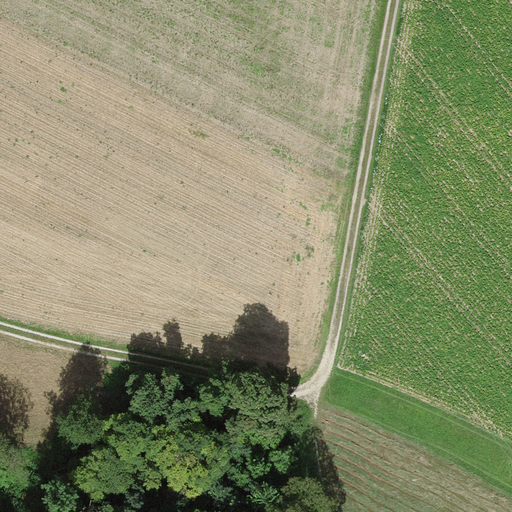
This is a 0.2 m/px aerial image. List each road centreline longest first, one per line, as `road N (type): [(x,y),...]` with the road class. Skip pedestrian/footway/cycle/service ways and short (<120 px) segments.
road 1 (track): [(305,379),(326,363),(387,0)]
road 2 (track): [(0,328),(120,361),(305,379)]
